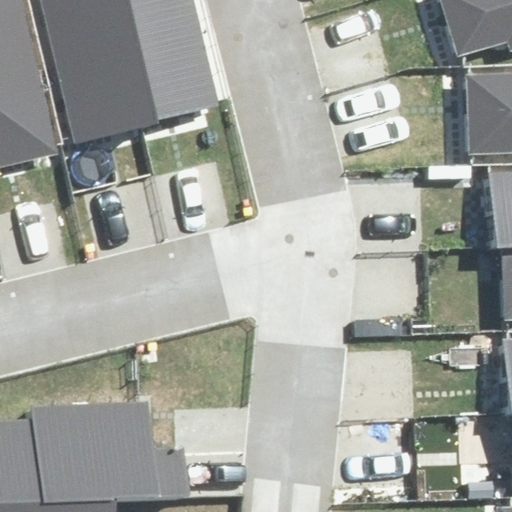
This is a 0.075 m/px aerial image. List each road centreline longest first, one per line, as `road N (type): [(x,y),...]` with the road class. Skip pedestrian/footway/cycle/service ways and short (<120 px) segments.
road 1 (residential): [(0,315),(286,254)]
road 2 (residential): [(286,254),(283,392),(264,511)]
road 3 (residential): [(260,0),(289,100),(286,254)]
